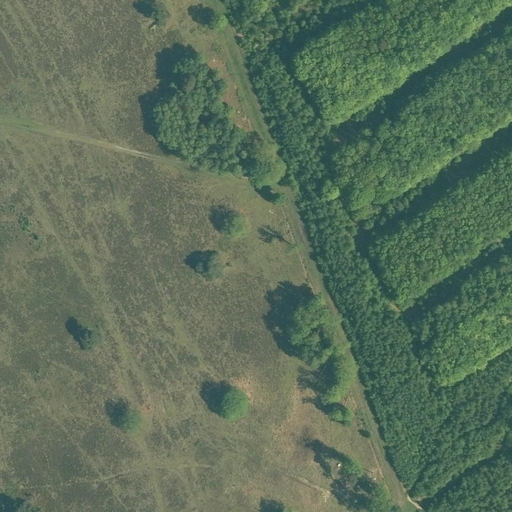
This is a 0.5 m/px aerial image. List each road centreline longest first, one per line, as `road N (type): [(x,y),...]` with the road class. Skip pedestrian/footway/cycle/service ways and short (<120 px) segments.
road 1 (track): [(289,191),(406,511)]
road 2 (track): [(217,0),(289,191)]
road 3 (track): [(511,451),(498,452),(406,511)]
